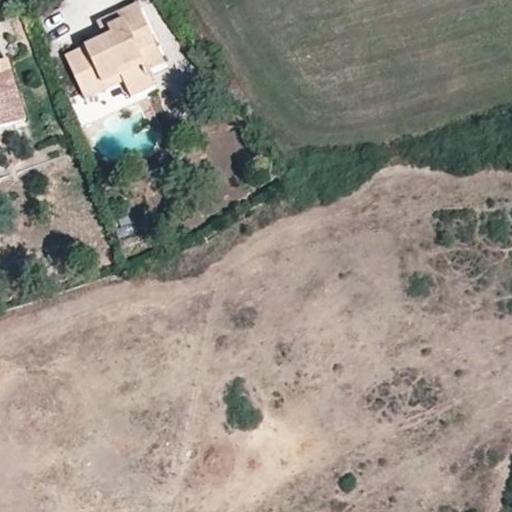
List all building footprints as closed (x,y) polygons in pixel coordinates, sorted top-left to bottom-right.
[(139,52),(155,44),(136,3),(117,12),(122,22),(112,26),(115,33),(103,38),(65,56),(82,90),(120,73),(124,81),(131,96),(154,85),(147,70),(139,52)] [(122,22),(117,12),(96,22),(103,38),(115,33),(112,26),(122,22)] [(147,70),(163,62),(155,44),(139,52),(147,70)] [(0,60),(0,79),(13,122),(24,119),(6,59),(0,60)] [(120,73),(82,90),(86,99),(124,81),(120,73)] [(0,125),(13,122),(0,79),(0,125)]
